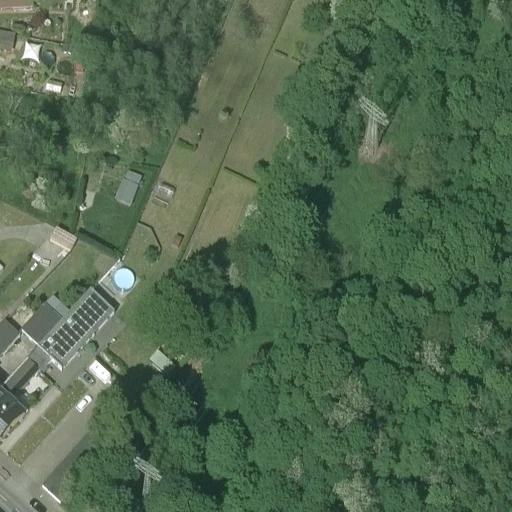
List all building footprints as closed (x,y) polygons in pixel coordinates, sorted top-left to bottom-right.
[(126,170),(115,198),(130,204),(141,176),(126,170)] [(76,239),(56,228),(50,240),(70,251),(76,239)] [(110,291),(100,282),(90,293),(100,302),(110,291)] [(35,353),(27,362),(36,370),(39,373),(50,360),(61,370),(113,314),(100,302),(90,293),(61,324),(38,349),(35,353)] [(61,324),(43,308),(20,333),(38,349),(61,324)] [(0,327),(0,358),(19,338),(3,324),(0,327)] [(24,343),(7,361),(18,371),(27,362),(35,353),(24,343)] [(18,371),(6,385),(15,393),(36,370),(27,362),(18,371)] [(127,390),(41,487),(59,504),(146,407),(127,390)] [(0,396),(0,440),(21,417),(0,396)]
